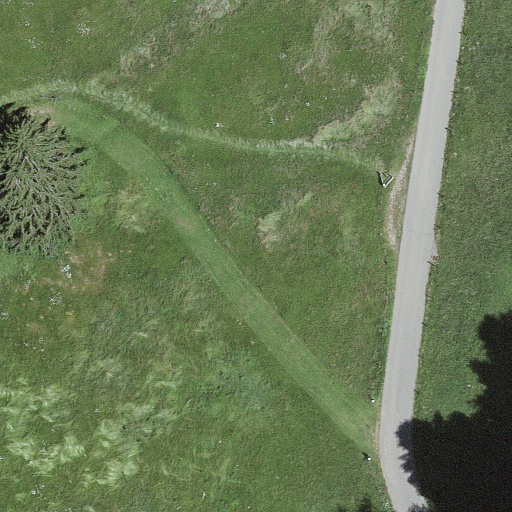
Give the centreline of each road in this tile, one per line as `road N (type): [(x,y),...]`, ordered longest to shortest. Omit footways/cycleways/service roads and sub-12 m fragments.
road 1 (track): [(403,461),(257,318),(169,184),(93,121),(35,107),(0,120)]
road 2 (unclassified): [(427,511),(403,461),(455,0)]
